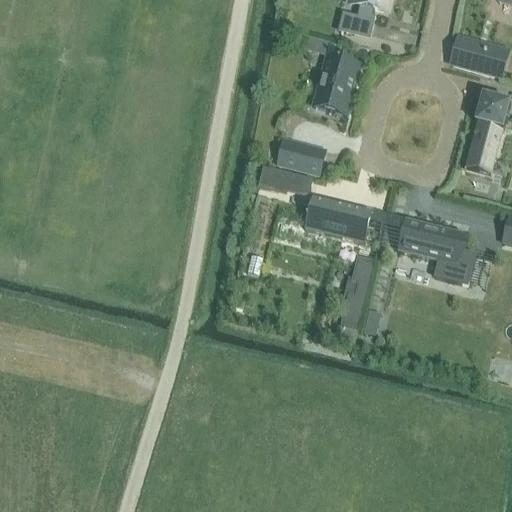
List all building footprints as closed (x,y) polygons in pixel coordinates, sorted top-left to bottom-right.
[(359,0),(358,8),(359,8),(357,19),(342,15),(342,17),(345,18),(342,32),(367,38),(372,20),(375,21),(375,19),(373,19),(374,12),(382,14),(385,0),(359,0)] [(299,39),(296,52),(311,56),(314,42),(299,39)] [(458,40),(451,67),(504,81),(507,70),(490,65),(494,50),(458,40)] [(327,60),(314,110),(347,119),(360,69),(327,60)] [(483,99),(476,127),(464,172),(491,179),(503,134),(511,107),(483,99)] [(325,156),(284,145),(278,168),(319,179),(325,156)] [(286,194),(290,178),(263,170),(258,189),(286,197),(286,194)] [(373,250),(381,218),(309,200),(301,231),(373,250)] [(511,221),(509,221),(502,246),(511,248),(511,221)] [(466,238),(406,223),(398,256),(437,265),(434,281),(468,290),(476,257),(462,254),(466,238)] [(349,299),(342,328),(359,332),(376,262),(359,258),(354,279),(361,281),(356,301),(349,299)]
